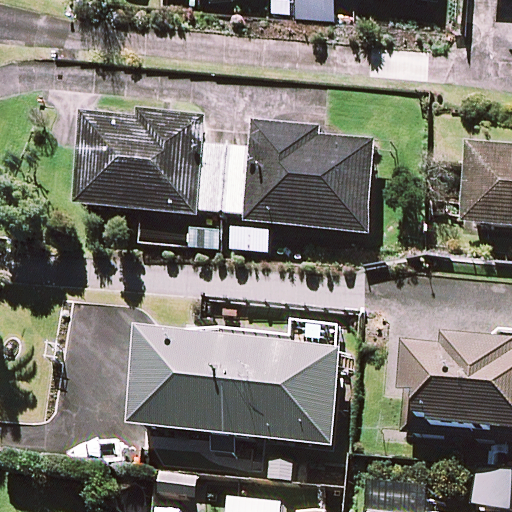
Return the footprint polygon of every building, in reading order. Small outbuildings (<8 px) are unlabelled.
[(423,0),(435,1),(435,0),(293,0),(292,25),(335,27),(336,0),(423,0)] [(206,154),(208,129),(91,122),(85,215),(252,225),(251,230),(373,238),(379,150),(323,146),(324,137),(260,133),(259,157),(206,154)] [(511,158),(476,156),(470,233),(511,235),(511,158)] [(347,358),(149,342),(142,439),(339,455),(347,358)] [(511,442),(511,354),(414,350),(410,438),(511,442)] [(435,511),(436,506),(380,502),(378,511),(435,511)]
